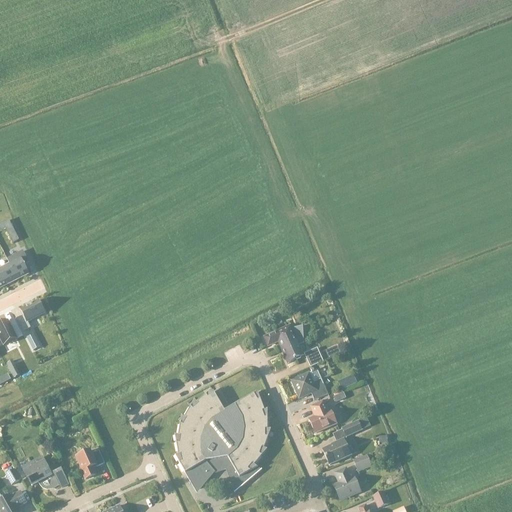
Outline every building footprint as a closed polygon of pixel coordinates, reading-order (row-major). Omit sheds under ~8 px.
[(18,241),(12,230),(7,233),(12,243),(18,241)] [(22,251),(6,259),(9,264),(17,280),(28,275),(23,265),(28,263),(22,251)] [(17,280),(9,264),(0,268),(0,274),(6,286),(17,280)] [(22,317),(17,319),(23,332),(29,329),(26,323),(44,314),(37,301),(19,311),(22,317)] [(0,339),(3,346),(16,339),(7,322),(0,324),(0,339)] [(267,347),(272,345),(277,342),(288,365),(295,361),(295,360),(302,357),(298,346),(303,344),(302,329),(290,330),(289,328),(264,339),(267,347)] [(32,334),(25,338),(28,343),(35,339),(32,334)] [(310,368),(323,362),(317,349),(304,355),(310,368)] [(327,396),(323,386),(316,371),(313,373),(313,372),(310,373),(311,374),(291,382),(299,400),(310,395),(313,402),(327,396)] [(352,376),(337,383),(341,391),(356,384),(352,376)] [(261,456),(268,438),(267,438),(267,418),(266,418),(259,400),(258,400),(255,394),(224,412),(213,393),(206,397),(206,396),(191,408),(190,408),(180,425),(176,444),(175,444),(179,463),(178,464),(184,474),(186,473),(196,491),(212,472),(224,467),(234,493),(233,494),(234,494),(261,471),(260,471),(254,466),(262,457),(261,456)] [(314,418),(308,421),(314,435),(335,425),(329,411),(327,412),(323,402),(309,408),(314,418)] [(369,427),(366,420),(357,423),(341,430),(345,439),(361,432),(360,430),(369,427)] [(62,439),(56,433),(51,439),(58,445),(62,439)] [(333,446),(322,451),(329,467),(350,457),(350,456),(356,453),(351,443),(345,445),(343,441),(333,445),(333,446)] [(89,452),(76,458),(82,472),(81,472),(85,481),(95,476),(93,470),(104,465),(98,452),(91,455),(89,452)] [(365,457),(352,462),(357,473),(370,468),(365,457)] [(27,475),(26,478),(31,487),(40,483),(42,486),(44,488),(47,489),(49,488),(51,487),(52,490),(59,486),(60,489),(68,485),(60,472),(50,477),(40,459),(23,468),(27,475)] [(338,485),(332,487),(339,502),(359,493),(353,478),(349,480),(345,470),(334,475),(338,485)] [(11,486),(20,481),(14,471),(5,476),(11,486)] [(0,501),(0,511),(18,511),(16,509),(26,504),(20,493),(10,498),(9,496),(0,501)] [(383,493),(372,498),(378,510),(388,505),(383,493)]
